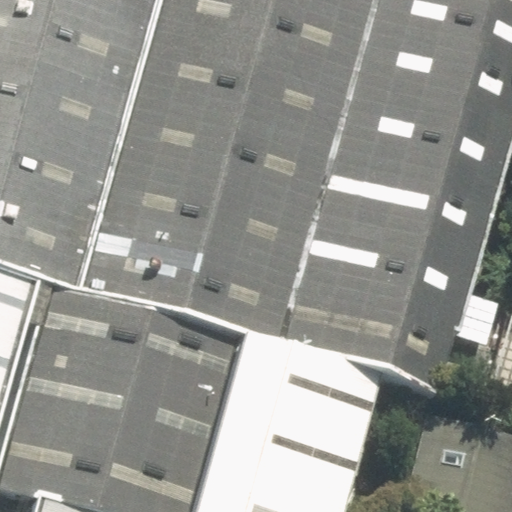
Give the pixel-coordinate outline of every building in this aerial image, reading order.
[(0,0),(0,274),(22,281),(63,293),(146,0),(0,0)] [(363,0),(146,0),(63,293),(219,338),(263,350),(363,0)] [(511,24),(427,0),(363,0),(263,350),(364,378),(428,397),(511,102),(511,24)] [(0,356),(22,281),(0,274),(0,356)] [(63,293),(22,281),(0,356),(0,497),(51,511),(168,511),(219,338),(63,293)] [(263,350),(219,338),(168,511),(325,511),(364,378),(263,350)] [(511,449),(431,427),(408,511),(509,511),(511,506),(511,449)] [(51,511),(0,497),(0,511),(51,511)]
